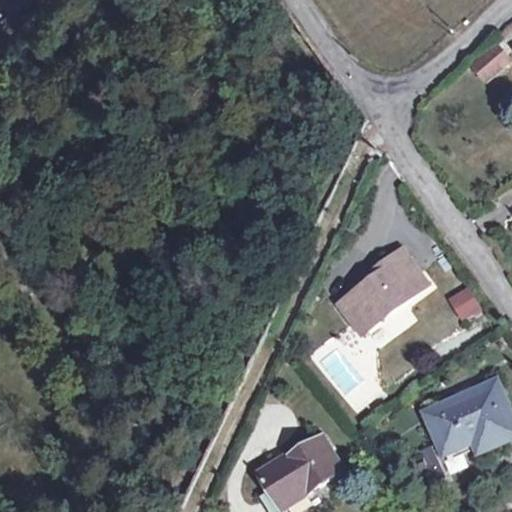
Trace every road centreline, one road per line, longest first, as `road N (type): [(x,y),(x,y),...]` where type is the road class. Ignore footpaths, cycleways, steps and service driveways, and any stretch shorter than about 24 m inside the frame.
road 1 (residential): [(364,92),(511,303)]
road 2 (residential): [(511,1),(412,87),(364,92)]
